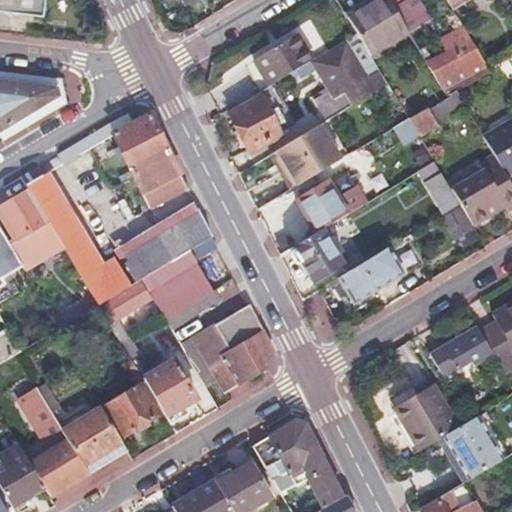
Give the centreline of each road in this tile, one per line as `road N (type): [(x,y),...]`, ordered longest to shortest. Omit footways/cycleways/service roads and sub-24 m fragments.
road 1 (secondary): [(152,74),(308,377)]
road 2 (residential): [(308,377),(85,511)]
road 3 (residential): [(511,255),(308,377)]
road 4 (residential): [(0,167),(152,74)]
road 5 (residential): [(152,74),(0,54)]
road 6 (secondary): [(308,377),(377,511)]
road 7 (residential): [(152,74),(276,0)]
